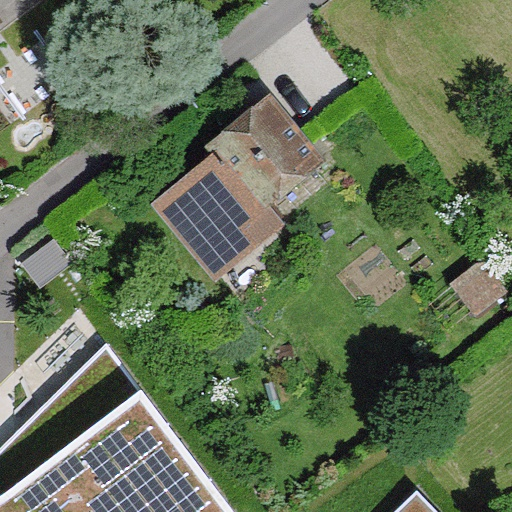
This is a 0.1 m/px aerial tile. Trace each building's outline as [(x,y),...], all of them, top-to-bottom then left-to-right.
[(317,165),(323,160),(317,153),(313,157),(271,106),(275,103),(270,97),(264,101),(266,103),(215,146),(213,144),(207,149),(212,155),(216,151),(219,155),(159,204),(203,258),(239,228),(252,244),(277,223),(264,207),(265,207),(263,204),(314,162),(317,165)] [(72,264),(53,239),(20,264),(39,288),(72,264)] [(502,288),(482,262),(452,284),(472,311),(502,288)] [(234,511),(106,344),(15,433),(39,466),(10,490),(0,495),(0,511),(197,511),(217,497),(228,511),(234,511)] [(436,511),(416,491),(394,511),(436,511)]
